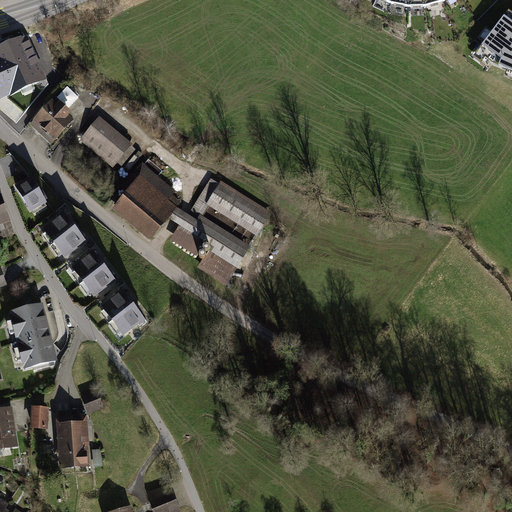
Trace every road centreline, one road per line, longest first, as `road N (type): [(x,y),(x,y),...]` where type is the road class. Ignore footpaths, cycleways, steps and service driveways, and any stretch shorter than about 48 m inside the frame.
road 1 (unclassified): [(0,122),(103,215),(225,307),(511,458)]
road 2 (residential): [(203,511),(156,416),(31,250),(0,179)]
